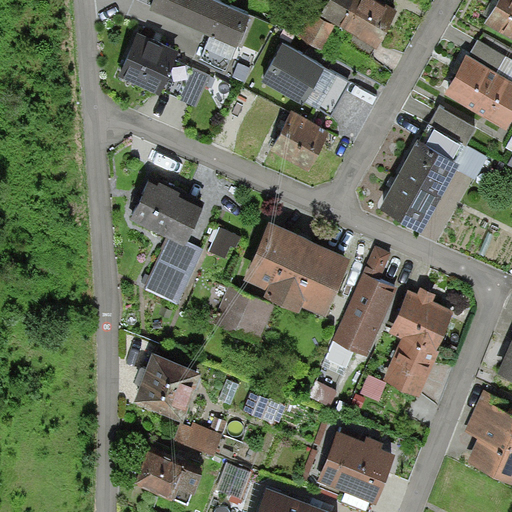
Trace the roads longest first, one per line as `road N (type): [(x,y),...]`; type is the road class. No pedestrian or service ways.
road 1 (residential): [(339,204),(481,270),(499,309),(421,511)]
road 2 (residential): [(92,106),(100,511)]
road 3 (residential): [(92,106),(339,204)]
road 4 (residential): [(339,204),(451,0)]
